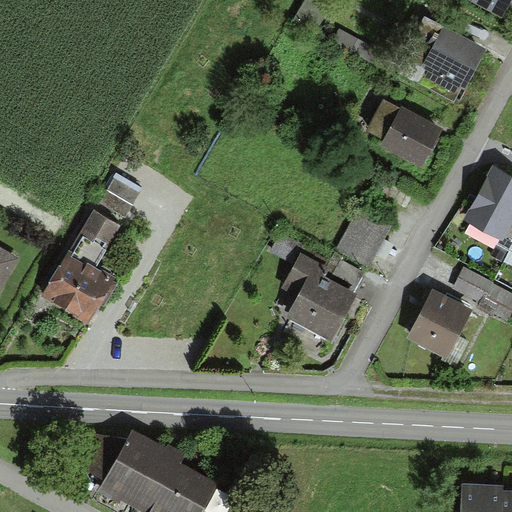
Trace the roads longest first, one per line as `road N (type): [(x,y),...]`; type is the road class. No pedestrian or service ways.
road 1 (residential): [(0,380),(182,376),(342,388),(511,68)]
road 2 (tertiary): [(511,429),(0,403)]
road 3 (track): [(342,388),(511,392)]
